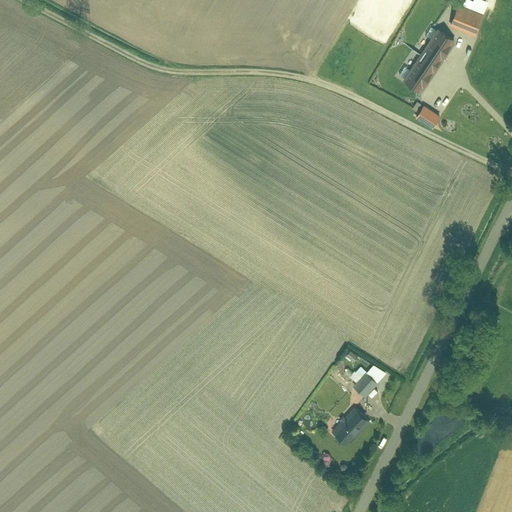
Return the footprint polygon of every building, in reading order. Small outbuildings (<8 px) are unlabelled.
[(459,9),(451,27),(476,37),(483,19),(459,9)] [(438,30),(404,80),(423,93),(457,43),(438,30)] [(422,108),(416,119),(433,129),(440,119),(422,108)] [(341,367),(333,376),(348,389),(353,383),(355,384),(366,371),(360,365),(351,376),(341,367)] [(374,365),(355,388),(367,398),(387,375),(374,365)] [(354,407),(332,432),(349,448),(372,423),(354,407)] [(472,411),(469,419),(479,423),(482,414),(472,411)]
